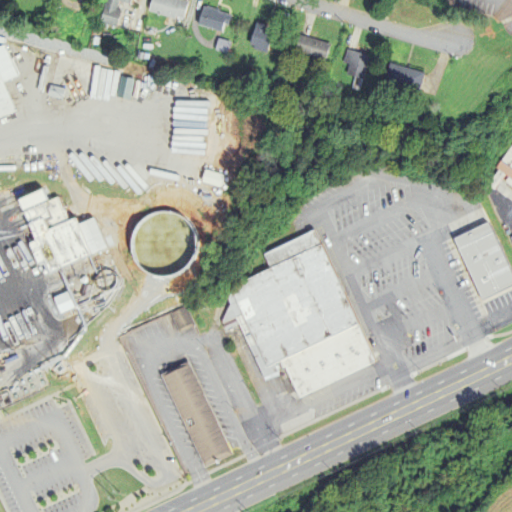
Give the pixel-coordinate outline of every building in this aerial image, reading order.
[(113,28),(118,10),(113,9),(115,0),(125,3),(126,0),(102,0),(95,22),(113,28)] [(178,20),(184,2),(178,0),(148,0),(145,10),(178,20)] [(218,32),(220,24),(224,25),(227,15),(200,6),(194,25),(218,32)] [(261,52),(268,30),(262,28),(263,25),(253,22),(246,43),(250,44),(249,48),(261,52)] [(319,60),(325,42),(295,33),(289,51),(319,60)] [(0,117),(0,45),(2,45),(15,76),(0,82),(0,85),(12,112),(0,117)] [(357,77),(364,54),(343,47),(339,61),(344,62),(341,73),(357,77)] [(385,61),(419,70),(413,93),(379,83),(385,61)] [(495,166),(511,142),(511,186),(504,180),(507,175),(495,166)] [(176,211),(179,192),(162,189),(158,208),(176,211)] [(44,271),(102,247),(89,216),(74,223),(71,216),(65,218),(56,195),(18,210),(31,240),(24,242),(33,262),(39,260),(44,271)] [(484,221),(511,280),(511,283),(477,299),(449,237),(484,221)] [(267,268),(260,254),(309,230),(316,245),(267,268)] [(265,364),(278,358),(353,322),(316,245),(267,268),(229,287),(265,364)] [(123,274),(138,267),(133,256),(118,262),(123,274)] [(111,284),(109,287),(106,289),(103,290),(99,290),(96,288),(93,286),(92,282),(91,279),(92,276),(93,273),(96,271),(99,270),(102,269),(105,270),(108,271),(110,274),(112,277),(112,280),(111,284)] [(85,288),(84,291),(82,293),(80,294),(77,295),(74,295),(71,294),(69,292),(68,289),(67,286),(67,283),(69,280),(71,278),(74,277),(77,277),(81,278),(83,280),(85,282),(85,285),(85,288)] [(72,307),(65,291),(49,297),(56,314),(72,307)] [(169,312),(185,305),(194,325),(178,333),(169,312)] [(27,345),(13,314),(1,320),(15,350),(27,345)] [(278,358),(296,395),(370,360),(353,322),(278,358)] [(203,467),(231,454),(188,361),(159,374),(203,467)]
